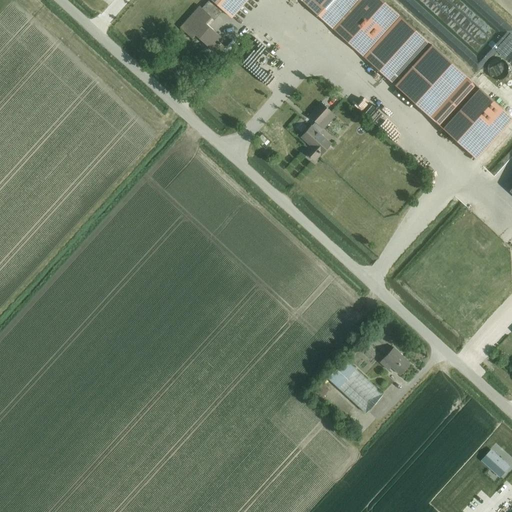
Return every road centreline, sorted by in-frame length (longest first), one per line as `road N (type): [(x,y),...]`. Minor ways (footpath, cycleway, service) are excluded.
road 1 (tertiary): [(511,411),(59,0)]
road 2 (unknown): [(324,51),(416,143),(431,178),(428,195),(365,278)]
road 3 (unknown): [(175,105),(253,14),(279,12),(324,51)]
road 4 (unknown): [(223,149),(324,51)]
